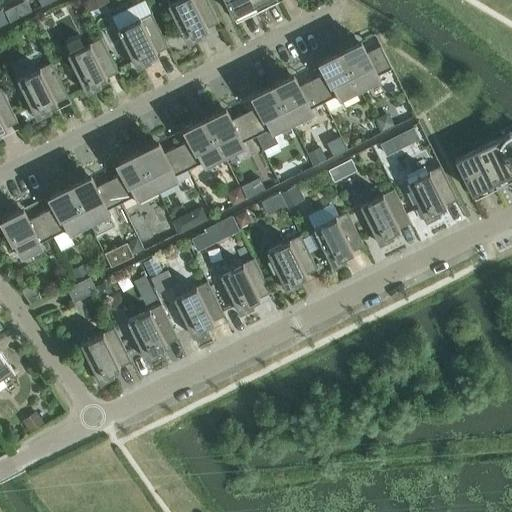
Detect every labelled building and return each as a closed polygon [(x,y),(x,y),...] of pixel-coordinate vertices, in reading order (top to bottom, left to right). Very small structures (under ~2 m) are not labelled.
[(207,0),(176,0),(168,4),(188,44),(202,37),(200,31),(219,22),(207,0)] [(252,0),(225,0),(236,20),(257,9),(252,0)] [(252,0),(257,9),(275,0),(252,0)] [(16,5),(5,11),(10,22),(21,16),(16,5)] [(169,47),(152,13),(118,29),(137,69),(152,61),(149,56),(169,47)] [(119,72),(102,37),(68,54),(87,94),(102,86),(99,81),(119,72)] [(361,41),(341,51),(360,90),(379,80),(380,81),(381,81),(378,75),(392,68),(381,45),(367,52),(361,41)] [(326,72),(313,79),(327,107),(324,101),(337,95),(340,101),(341,100),(341,99),(360,90),(341,51),(320,61),(326,72)] [(68,97),(51,62),(18,79),(37,119),(52,111),(49,106),(68,97)] [(294,74),(273,84),(293,123),(312,113),(312,115),(314,114),(311,108),(323,102),(326,108),(327,107),(313,79),(300,86),(294,74)] [(259,106),(245,113),(259,141),(264,150),(265,149),(278,143),(273,134),(274,134),(273,133),(293,123),(273,84),(253,95),(259,106)] [(0,130),(18,121),(1,87),(0,87),(0,136),(1,136),(0,133),(0,130)] [(226,108),(206,118),(225,157),(244,147),(245,148),(246,148),(243,142),(256,136),(259,142),(259,141),(245,113),(232,119),(226,108)] [(388,113),(376,119),(382,131),(394,125),(388,113)] [(191,139),(178,146),(192,174),(189,168),(202,162),(205,168),(206,167),(205,166),(225,157),(206,118),(185,128),(191,139)] [(509,131),(497,137),(511,167),(511,130),(511,131),(509,131)] [(396,135),(380,143),(386,155),(402,147),(396,135)] [(511,167),(497,137),(476,147),(496,187),(511,178),(511,167)] [(159,141),(138,151),(157,190),(177,180),(177,182),(178,181),(176,175),(188,169),(191,175),(192,174),(178,146),(164,153),(159,141)] [(476,147),(455,158),(474,197),(496,187),(476,147)] [(321,148),(309,153),(314,165),(326,159),(321,148)] [(123,173),(110,180),(124,208),(125,208),(122,202),(135,196),(137,201),(139,201),(138,200),(157,190),(138,151),(118,162),(123,173)] [(339,164),(328,170),(334,181),(345,175),(339,164)] [(440,165),(439,166),(407,182),(426,221),(441,214),(438,209),(457,199),(440,165)] [(91,175),(71,185),(90,224),(109,214),(110,215),(111,215),(108,209),(121,203),(123,208),(124,208),(110,180),(97,186),(91,175)] [(56,207),(43,213),(57,241),(54,235),(67,229),(70,235),(71,234),(70,233),(90,224),(71,185),(50,195),(56,207)] [(232,191),(229,198),(233,206),(246,200),(240,187),(232,191)] [(294,187),(281,193),(288,207),(301,201),(294,187)] [(411,222),(394,188),(360,205),(380,244),(394,237),(392,232),(411,222)] [(24,208),(17,212),(2,219),(22,259),(23,258),(22,257),(42,247),(42,249),(43,248),(41,242),(53,236),(56,242),(57,241),(43,213),(29,220),(24,208)] [(246,211),(235,216),(240,227),(247,224),(249,217),(246,211)] [(364,246),(347,211),(313,228),(333,268),(348,260),(345,255),(364,246)] [(182,215),(172,220),(179,233),(193,226),(189,217),(182,215)] [(206,232),(192,239),(198,251),(212,244),(206,232)] [(318,269),(301,234),(267,251),(286,291),(301,283),(298,278),(318,269)] [(131,241),(129,246),(133,255),(144,249),(138,237),(131,241)] [(116,248),(105,254),(111,267),(123,261),(116,248)] [(156,256),(143,262),(151,278),(164,271),(156,256)] [(271,292),(254,258),(220,274),(240,314),(254,307),(252,301),(271,292)] [(85,265),(74,271),(78,280),(89,274),(85,265)] [(145,275),(134,281),(140,293),(151,287),(145,275)] [(90,277),(68,288),(74,301),(96,290),(90,277)] [(107,281),(96,287),(101,298),(112,292),(107,281)] [(225,315),(208,281),(174,297),(193,337),(208,330),(205,324),(225,315)] [(26,286),(21,290),(29,303),(41,297),(37,292),(26,286)] [(178,338),(161,304),(127,321),(147,360),(161,353),(159,348),(178,338)] [(131,361),(114,327),(81,344),(91,365),(100,383),(115,376),(112,371),(131,361)] [(0,351),(0,381),(13,372),(15,374),(16,373),(0,351)] [(37,413),(25,421),(32,431),(44,423),(37,413)]
